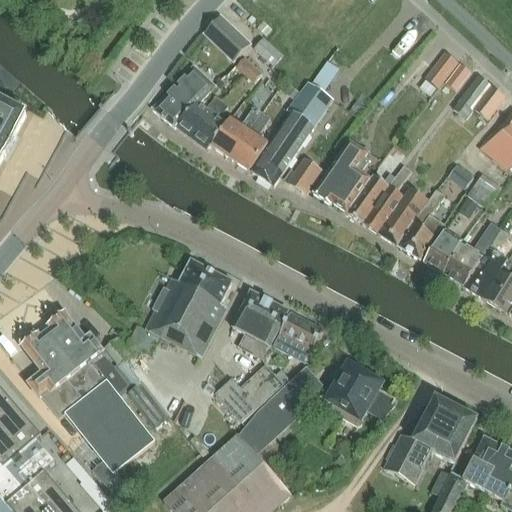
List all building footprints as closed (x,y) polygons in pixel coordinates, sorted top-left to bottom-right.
[(203,38),(234,66),(251,48),(220,20),(203,38)] [(274,70),(282,60),(264,43),(255,53),(274,70)] [(457,66),(443,55),(422,82),(437,93),(457,66)] [(245,78),(253,69),(244,62),(236,71),(245,78)] [(330,93),(341,70),(327,63),(316,86),(330,93)] [(176,130),(200,106),(215,90),(194,69),(152,112),(175,131),(176,130)] [(255,86),(263,77),(253,69),(245,78),(255,86)] [(472,115),(490,91),(489,91),(490,90),(476,79),(451,113),(464,123),(471,114),(472,115)] [(274,191),(322,119),(333,103),(309,87),(288,115),(291,117),(270,148),(251,176),(274,191)] [(490,91),(472,115),(486,126),(504,103),(490,91)] [(299,99),(288,92),(284,98),(294,106),(299,99)] [(191,141),(222,106),(216,102),(207,112),(200,106),(176,130),(191,141)] [(0,166),(26,118),(0,103),(0,166)] [(210,149),(228,127),(220,121),(228,111),(222,106),(191,141),(207,153),(210,149)] [(231,163),(263,117),(254,111),(241,130),(231,124),(228,127),(210,149),(231,163)] [(511,114),(480,153),(506,175),(510,179),(511,177),(511,114)] [(258,141),(270,123),(271,122),(263,117),(231,163),(251,176),(270,148),(258,141)] [(365,190),(364,190),(370,182),(360,176),(368,165),(364,162),(368,156),(349,144),(313,198),(331,210),(333,207),(347,217),(365,190)] [(306,198),(322,174),(305,162),(288,187),(306,198)] [(472,181),(455,168),(446,181),(462,194),(472,181)] [(378,238),(405,201),(394,194),(409,174),(403,170),(389,190),(362,227),(378,238)] [(499,191),(481,178),(466,199),(484,212),(499,191)] [(389,190),(373,179),(365,191),(365,190),(347,217),(362,227),(389,190)] [(397,250),(427,204),(411,193),(405,201),(378,238),(397,250)] [(436,240),(435,239),(442,227),(430,219),(443,199),(434,193),(427,204),(397,250),(420,264),(436,240)] [(476,208),(465,201),(456,215),(467,222),(476,208)] [(463,290),(500,234),(491,228),(474,254),(462,246),(443,278),(463,290)] [(443,278),(462,246),(463,245),(445,233),(423,265),(443,278)] [(507,262),(496,256),(508,239),(500,234),(463,290),(483,302),(497,279),(497,278),(507,262)] [(221,308),(232,286),(191,264),(180,286),(172,282),(145,333),(201,362),(227,311),(221,308)] [(511,281),(500,274),(497,279),(483,302),(506,317),(511,306),(511,281)] [(270,351),(288,315),(251,296),(232,331),(246,338),(239,351),(262,363),(268,350),(270,351)] [(310,354),(313,355),(324,334),(291,316),(273,351),(304,367),(310,354)] [(92,474),(106,492),(107,491),(125,508),(135,499),(115,478),(155,445),(120,401),(132,391),(116,370),(114,372),(102,357),(104,356),(91,339),(86,343),(65,317),(23,350),(43,376),(29,387),(39,400),(40,399),(59,423),(65,418),(83,440),(70,453),(91,476),(92,474)] [(124,366),(133,360),(118,341),(105,351),(118,368),(116,370),(132,391),(133,392),(126,398),(152,432),(166,420),(124,366)] [(242,426),(284,389),(266,369),(240,392),(232,383),(215,398),(242,426)] [(379,394),(383,388),(367,378),(366,379),(349,369),(328,405),(334,409),(330,414),(358,430),(367,415),(383,424),(399,405),(379,394)] [(239,440),(252,454),(321,392),(305,374),(258,416),(247,426),(239,440)] [(0,511),(74,511),(45,478),(56,468),(37,446),(42,441),(0,392),(0,511)] [(461,456),(478,424),(436,402),(414,445),(402,439),(384,474),(414,489),(420,477),(431,457),(455,469),(461,456)] [(276,511),(291,498),(252,454),(239,440),(238,439),(164,506),(169,511),(276,511)] [(511,511),(511,455),(485,442),(463,484),(452,478),(434,511),(454,511),(468,487),(503,505),(501,510),(506,511),(511,511)] [(118,511),(70,456),(62,463),(89,496),(86,500),(97,511),(118,511)]
